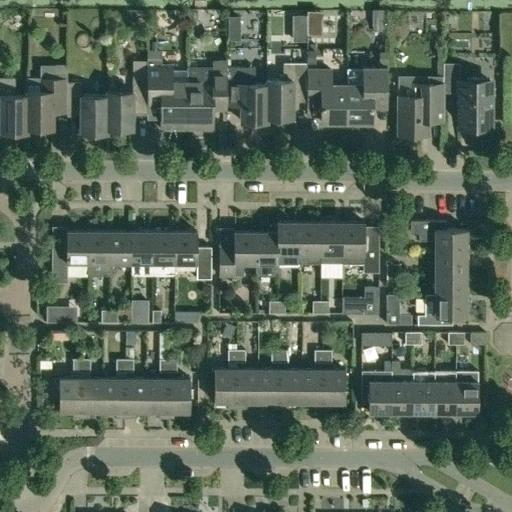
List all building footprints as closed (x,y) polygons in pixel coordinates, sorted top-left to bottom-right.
[(332,25),(331,47),(353,48),(354,25),(332,25)] [(379,51),(379,64),(387,64),(387,51),(379,51)] [(187,99),(187,80),(187,69),(172,69),(172,65),(162,65),(162,58),(147,58),(147,78),(147,93),(147,105),(161,105),(161,128),(187,129),(187,99)] [(267,117),(293,117),(293,94),(307,94),(307,69),(307,63),(283,63),(283,74),(279,74),(279,79),(266,79),(266,83),(267,83),(267,117)] [(187,99),(187,129),(213,129),(213,110),(227,110),(227,105),(227,97),(227,74),(213,74),(213,66),(187,66),(187,69),(187,80),(187,99)] [(255,67),(227,67),(227,74),(227,97),(227,105),(241,105),(241,121),(267,121),(267,117),(267,83),(266,83),(255,83),(255,67)] [(373,121),(373,107),(387,107),(387,67),(363,67),(363,68),(347,68),(347,84),(347,121),(373,121)] [(347,121),(347,84),(331,84),(331,69),(307,69),(307,94),(307,108),(321,108),(321,121),(347,121)] [(27,128),(27,94),(15,94),(15,77),(0,77),(0,107),(1,108),(1,131),(28,132),(28,128),(27,128)] [(67,77),(27,77),(27,94),(27,128),(28,128),(53,128),(53,113),(67,113),(67,108),(67,104),(67,82),(67,77)] [(133,105),(147,105),(147,93),(147,78),(133,78),(133,91),(106,91),(106,95),(107,95),(107,128),(133,128),(133,105)] [(492,82),(491,82),(484,82),(484,78),(465,78),(465,82),(457,82),(458,122),(492,122),(492,82)] [(107,128),(107,95),(106,95),(81,94),(82,82),(67,82),(67,104),(67,108),(81,109),(81,132),(107,132),(107,128)] [(398,95),(398,134),(429,134),(429,121),(443,121),(443,83),(419,83),(419,95),(398,95)] [(435,240),(435,250),(467,250),(467,228),(446,228),(446,220),(411,220),(410,233),(419,233),(419,240),(435,240)] [(299,253),(299,221),(277,221),(277,231),(278,231),(278,252),(278,262),(278,264),(299,264),(299,253)] [(321,253),(321,221),(299,221),(299,253),(299,264),(321,264),(321,253)] [(321,253),(342,253),(342,221),(321,221),(321,253)] [(365,221),(342,221),(342,253),(342,263),(363,263),(363,272),(379,272),(379,234),(365,234),(365,221)] [(66,261),(89,261),(89,230),(67,230),(66,242),(52,242),(52,282),(66,282),(66,261)] [(89,230),(89,261),(88,274),(92,275),(101,275),(103,274),(106,274),(110,274),(110,262),(110,230),(89,230)] [(110,262),(132,262),(132,230),(110,230),(110,262)] [(153,262),(154,230),(132,230),(132,262),(132,274),(153,273),(153,262)] [(175,230),(154,230),(153,262),(153,273),(175,273),(175,262),(175,230)] [(175,262),(196,262),(195,278),(211,278),(211,246),(197,246),(197,230),(175,230),(175,262)] [(234,231),(234,247),(219,247),(219,275),(244,275),(244,262),(256,262),(256,231),(234,231)] [(277,231),(256,231),(256,262),(256,271),(260,275),(274,274),(278,270),(278,264),(278,262),(278,252),(278,231),(277,231)] [(435,250),(435,272),(467,272),(467,250),(435,250)] [(399,264),(387,263),(387,272),(399,272),(399,264)] [(399,280),(399,272),(387,272),(387,280),(399,280)] [(435,272),(435,293),(467,294),(467,272),(435,272)] [(453,324),(452,316),(466,316),(467,294),(435,293),(435,294),(425,293),(425,314),(418,314),(418,323),(453,324)] [(277,300),(269,300),(269,313),(277,313),(277,300)] [(286,301),(277,300),(277,313),(286,313),(286,301)] [(321,301),(313,300),(312,313),(321,313),(321,301)] [(329,301),(321,301),(321,313),(329,313),(329,301)] [(366,305),(366,313),(379,313),(379,305),(366,305)] [(45,306),(45,322),(58,322),(58,306),(45,306)] [(109,322),(110,310),(102,310),(101,322),(109,322)] [(117,322),(118,310),(110,310),(109,322),(117,322)] [(131,322),(132,310),(118,310),(117,322),(131,322)] [(153,322),(153,310),(145,310),(145,322),(153,322)] [(161,322),(161,310),(153,310),(153,322),(161,322)] [(174,310),(175,321),(197,321),(197,310),(174,310)] [(412,323),(412,313),(387,313),(387,323),(412,323)] [(404,343),(413,344),(413,331),(405,331),(404,343)] [(421,344),(422,332),(413,331),(413,344),(421,344)] [(448,344),(456,344),(456,331),(448,331),(448,344)] [(464,344),(465,332),(456,331),(456,344),(464,344)] [(373,339),(373,332),(361,332),(361,340),(373,339)] [(487,332),(470,332),(471,343),(486,344),(487,332)] [(237,349),(228,349),(228,362),(237,362),(237,349)] [(245,349),(237,349),(237,362),(245,362),(245,349)] [(280,349),(271,349),(271,362),(280,363),(280,349)] [(289,349),(280,349),(280,363),(289,363),(289,349)] [(323,350),(315,349),(314,363),(323,363),(323,350)] [(332,350),(323,350),(323,363),(331,363),(332,350)] [(73,371),(82,371),(82,358),(73,358),(73,371)] [(90,371),(90,358),(82,358),(82,371),(90,371)] [(116,371),(125,371),(125,358),(116,358),(116,371)] [(133,371),(133,358),(125,358),(125,371),(133,371)] [(168,358),(159,358),(159,371),(168,372),(168,358)] [(177,359),(168,358),(168,372),(176,372),(177,359)] [(391,411),(412,412),(413,380),(413,371),(413,367),(399,368),(399,360),(391,360),(391,370),(391,380),(391,411)] [(228,407),(237,407),(237,368),(214,368),(214,400),(228,400),(228,407)] [(245,407),(245,401),(258,401),(258,368),(237,368),(237,407),(245,407)] [(258,401),(271,401),(271,407),(280,407),(280,368),(258,368),(258,401)] [(288,407),(288,401),(301,401),(301,368),(280,368),(280,407),(288,407)] [(301,401),(314,401),(314,407),(322,407),(323,368),(301,368),(301,401)] [(345,368),(323,368),(322,407),(331,407),(331,401),(345,401),(345,368)] [(369,411),(391,411),(391,380),(391,370),(361,370),(361,400),(369,400),(369,411)] [(412,412),(434,412),(434,380),(434,370),(413,371),(413,380),(412,412)] [(434,412),(456,412),(456,380),(456,370),(434,370),(434,380),(434,412)] [(73,416),(82,416),(82,377),(59,377),(59,409),(73,410),(73,416)] [(90,416),(90,410),(103,410),(103,377),(82,377),(82,416),(90,416)] [(103,410),(116,410),(116,416),(125,416),(125,377),(103,377),(103,410)] [(133,416),(133,410),(146,410),(146,377),(125,377),(125,416),(133,416)] [(146,410),(159,410),(159,416),(167,417),(168,377),(146,377),(146,410)] [(190,377),(168,377),(167,417),(176,417),(176,410),(190,410),(190,377)] [(456,412),(478,412),(478,380),(456,380),(456,412)]
